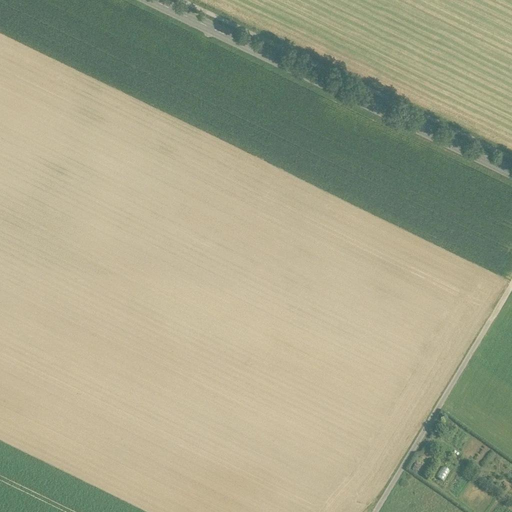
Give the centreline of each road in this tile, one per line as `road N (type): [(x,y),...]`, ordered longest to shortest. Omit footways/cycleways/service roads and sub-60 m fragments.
road 1 (tertiary): [(152,0),(511,171)]
road 2 (unclassified): [(377,511),(511,285)]
